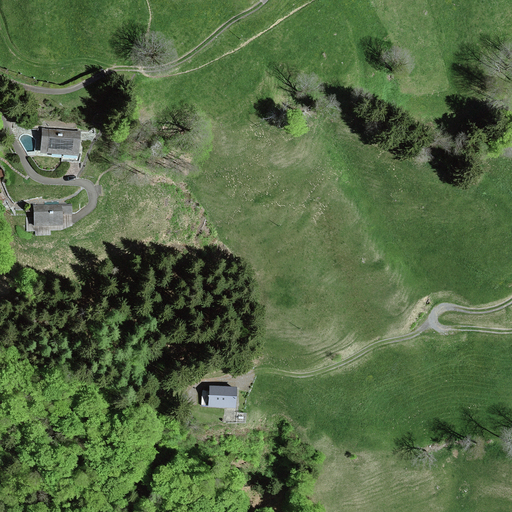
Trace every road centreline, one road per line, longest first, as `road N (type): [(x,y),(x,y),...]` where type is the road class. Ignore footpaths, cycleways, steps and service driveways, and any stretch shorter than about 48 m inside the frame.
road 1 (track): [(511,300),(476,311),(443,308),(407,337),(303,378),(266,371),(218,381)]
road 2 (track): [(265,0),(179,64),(118,68),(64,93),(0,81)]
road 3 (track): [(0,112),(32,175),(89,187),(91,207),(75,220)]
road 4 (track): [(118,68),(28,61),(0,20)]
